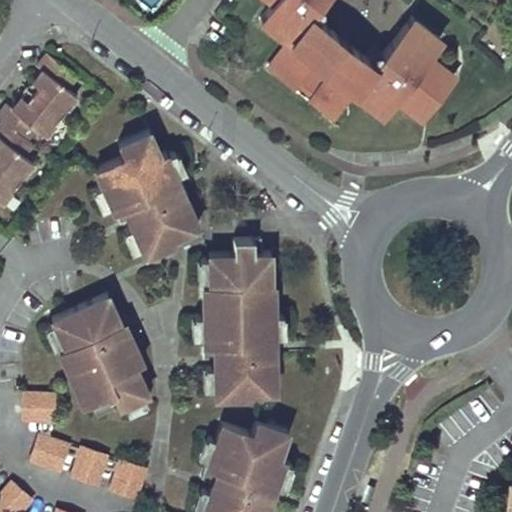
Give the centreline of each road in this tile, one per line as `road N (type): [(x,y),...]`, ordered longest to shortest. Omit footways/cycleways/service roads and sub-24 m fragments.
road 1 (residential): [(145,60),(369,231)]
road 2 (tertiary): [(402,332),(332,511)]
road 3 (tertiary): [(402,332),(451,334),(473,322),(489,306),(500,262)]
